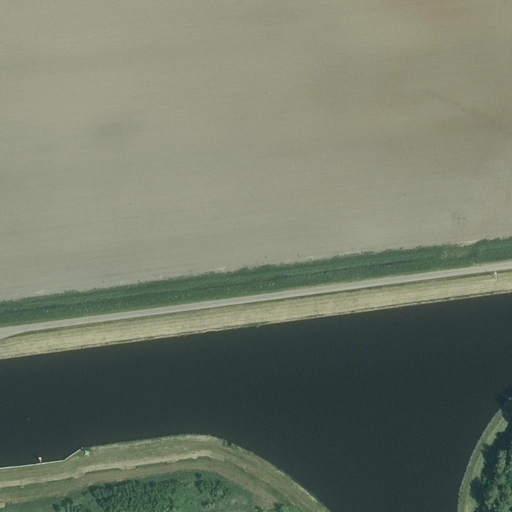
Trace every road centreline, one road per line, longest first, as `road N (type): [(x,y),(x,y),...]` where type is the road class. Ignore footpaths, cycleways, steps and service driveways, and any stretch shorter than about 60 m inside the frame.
road 1 (unclassified): [(0,331),(511,266)]
road 2 (track): [(243,511),(258,506),(259,490),(204,465),(0,496)]
